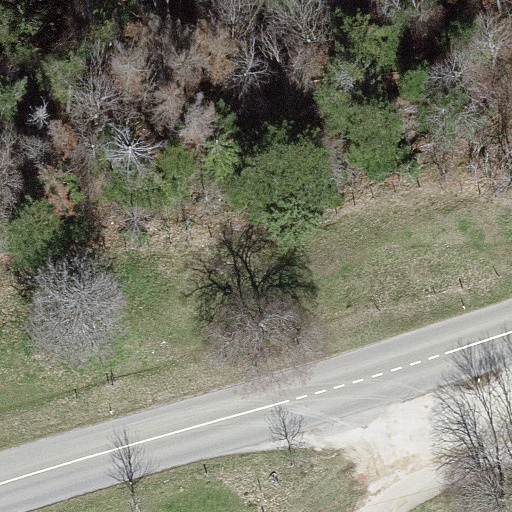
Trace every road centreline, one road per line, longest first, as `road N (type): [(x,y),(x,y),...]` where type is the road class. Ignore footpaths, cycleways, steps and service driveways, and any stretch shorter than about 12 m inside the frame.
road 1 (tertiary): [(511,330),(0,483)]
road 2 (track): [(377,511),(419,479),(460,429),(472,344)]
